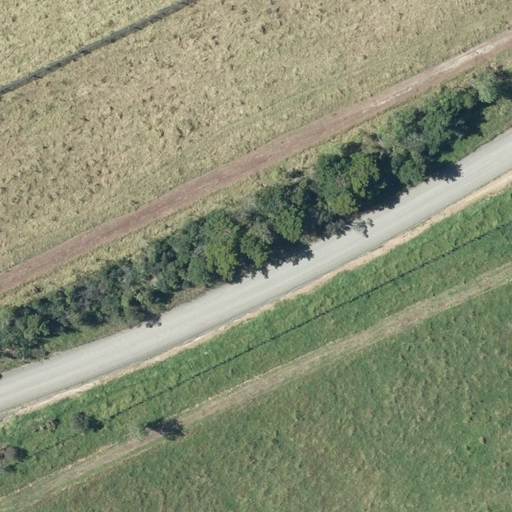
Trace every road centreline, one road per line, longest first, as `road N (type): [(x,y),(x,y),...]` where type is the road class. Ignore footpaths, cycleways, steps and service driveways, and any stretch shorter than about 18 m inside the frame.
road 1 (track): [(511,37),(0,287)]
road 2 (unclassified): [(0,392),(219,307),(511,149)]
